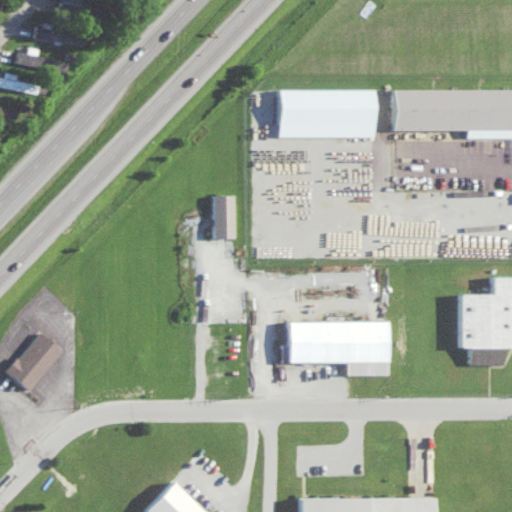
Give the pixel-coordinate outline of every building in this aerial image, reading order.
[(77,0),(56,0),(55,10),(98,19),(101,7),(77,2),(77,0)] [(82,30),(31,22),(29,35),(81,43),(82,30)] [(62,58),(32,53),(33,46),(23,45),(22,50),(12,49),(10,61),(60,70),(62,58)] [(12,72),(0,69),(0,85),(32,92),(34,83),(11,78),(12,72)] [(511,86),(388,87),(388,128),(462,128),(462,136),(509,136),(509,128),(511,127),(511,86)] [(369,87),(273,88),(273,135),(369,134),(369,87)] [(229,236),(229,193),(208,193),(209,236),(229,236)] [(455,292),(455,346),(465,346),(465,363),(499,363),(499,346),(509,346),(509,275),(487,275),(487,292),(455,292)] [(383,319),(282,319),(283,360),(342,360),(342,373),(383,373),(383,319)] [(57,347),(34,330),(2,372),(26,389),(57,347)] [(203,511),(166,478),(139,508),(143,511),(203,511)] [(294,494),(294,511),(428,511),(429,493),(294,494)]
